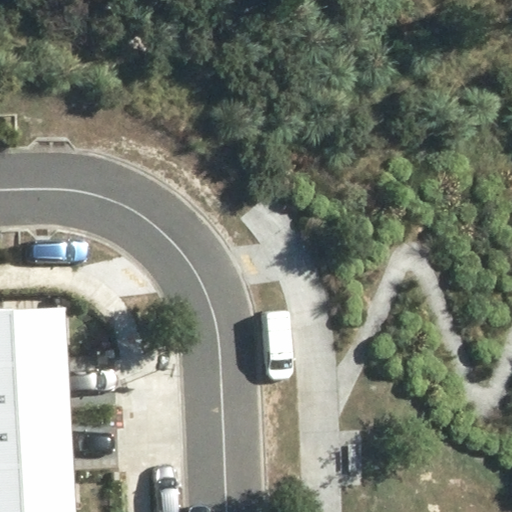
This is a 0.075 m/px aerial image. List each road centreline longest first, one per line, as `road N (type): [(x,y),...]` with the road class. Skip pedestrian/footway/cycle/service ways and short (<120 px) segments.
road 1 (residential): [(0,189),(91,193),(149,219),(205,288),(220,344)]
road 2 (residential): [(227,511),(220,344)]
